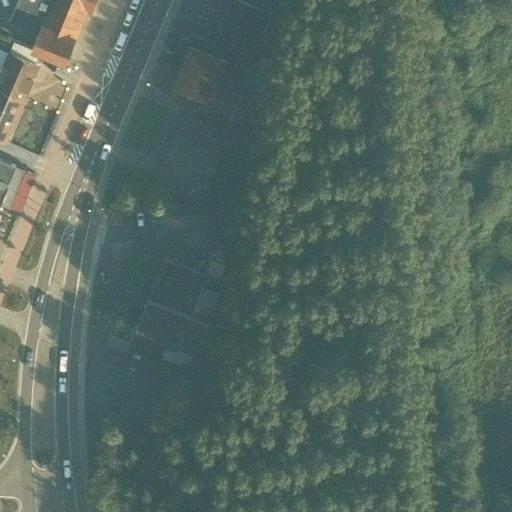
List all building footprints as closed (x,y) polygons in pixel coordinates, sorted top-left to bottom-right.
[(17,0),(9,21),(36,33),(30,47),(40,52),(64,62),(64,61),(86,9),(89,11),(93,0),(17,0)] [(260,41),(272,14),(236,0),(233,0),(216,44),(192,35),(179,40),(168,67),(178,71),(172,86),(234,111),(225,134),(228,135),(226,139),(245,147),(251,131),(239,126),(243,119),(246,120),(251,100),(249,99),(252,90),(257,65),(247,63),(256,40),(260,41)] [(39,64),(35,62),(40,52),(30,47),(14,41),(9,52),(7,51),(7,52),(0,49),(0,88),(24,99),(39,64)] [(280,61),(258,57),(257,65),(252,90),(274,94),(280,61)] [(0,139),(5,142),(24,99),(0,88),(0,139)] [(226,139),(228,135),(225,134),(185,117),(159,179),(202,197),(226,139)] [(0,203),(9,206),(24,169),(0,159),(0,203)] [(265,184),(246,180),(241,204),(260,208),(265,184)] [(207,275),(164,258),(135,328),(152,334),(150,339),(166,345),(162,358),(178,365),(195,358),(203,361),(214,323),(208,320),(219,292),(203,286),(207,275)]
